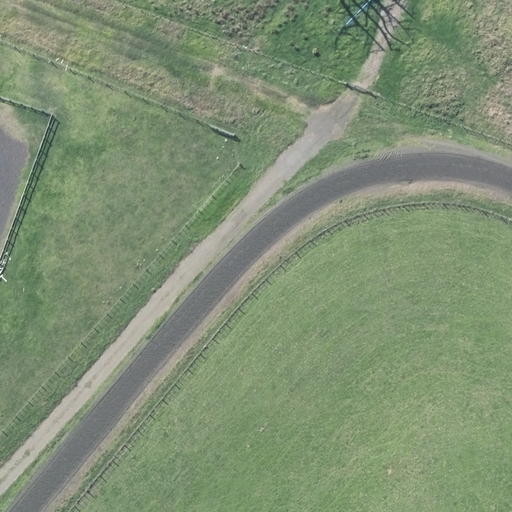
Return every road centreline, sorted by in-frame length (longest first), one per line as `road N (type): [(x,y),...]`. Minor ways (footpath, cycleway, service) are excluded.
road 1 (track): [(43,511),(170,339),(311,198),(389,178),(460,180),(511,200)]
road 2 (track): [(6,0),(460,180)]
road 3 (track): [(329,128),(0,480)]
